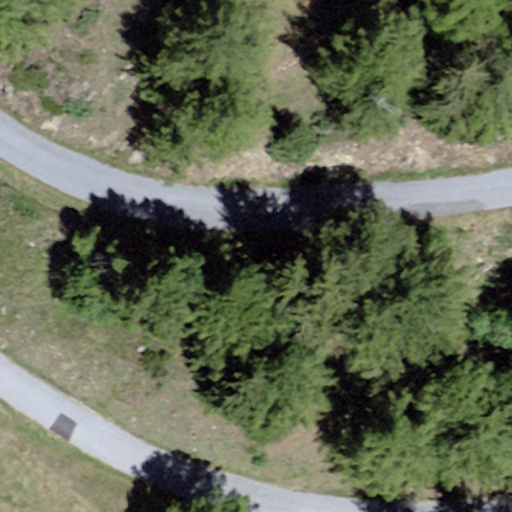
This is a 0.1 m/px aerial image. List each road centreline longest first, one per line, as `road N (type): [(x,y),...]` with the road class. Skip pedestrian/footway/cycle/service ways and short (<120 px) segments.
road 1 (residential): [(0,109),(46,143),(155,184),(331,193),(511,173)]
road 2 (residential): [(396,511),(248,492),(47,402),(0,366)]
